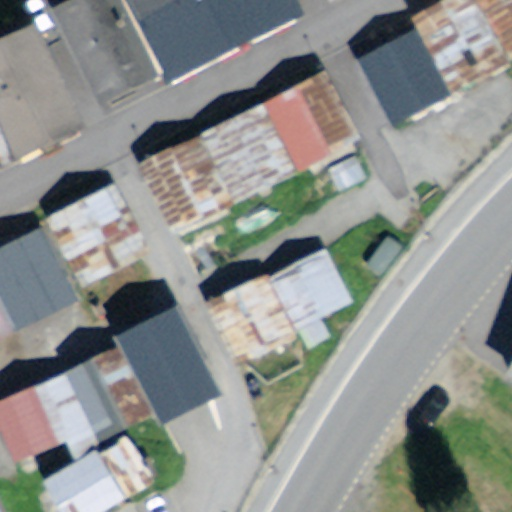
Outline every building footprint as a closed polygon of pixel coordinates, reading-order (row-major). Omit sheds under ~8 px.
[(275,0),(111,0),(98,6),(139,99),(290,33),(275,0)] [(298,0),(304,11),(329,0),(298,0)] [(511,65),(511,0),(491,0),(467,13),(498,73),(511,65)] [(98,6),(44,30),(86,122),(139,99),(98,6)] [(498,73),(467,13),(402,47),(435,106),(498,73)] [(402,47),(343,77),(376,141),(435,106),(402,47)] [(0,176),(63,150),(25,60),(0,70),(0,176)] [(352,151),(326,96),(256,129),(282,184),(352,151)] [(282,184),(256,129),(197,154),(225,214),(282,184)] [(197,154),(133,182),(163,245),(225,214),(197,154)] [(107,206),(41,237),(74,304),(139,273),(107,206)] [(26,250),(0,261),(0,344),(57,318),(26,250)] [(311,269),(262,293),(287,343),(336,318),(311,269)] [(256,298),(196,323),(221,382),(281,357),(256,298)] [(166,318),(103,346),(142,436),(206,408),(166,318)]
